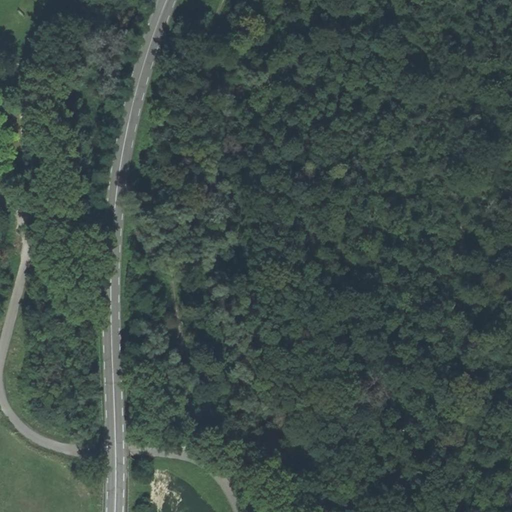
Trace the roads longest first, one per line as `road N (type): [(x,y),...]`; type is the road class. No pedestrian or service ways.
road 1 (primary): [(165,0),(132,89),(115,187),(114,511)]
road 2 (track): [(254,0),(189,250),(194,372),(182,455)]
road 3 (residential): [(182,455),(101,453),(43,441),(13,418),(0,391)]
road 4 (residential): [(0,365),(28,216),(0,200)]
